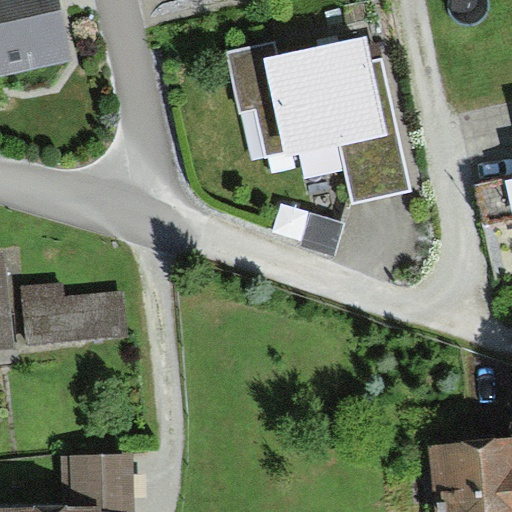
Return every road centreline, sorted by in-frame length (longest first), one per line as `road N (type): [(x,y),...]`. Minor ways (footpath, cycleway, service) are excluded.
road 1 (residential): [(511,349),(125,214)]
road 2 (residential): [(125,214),(146,146),(115,0)]
road 3 (residential): [(125,214),(0,175)]
